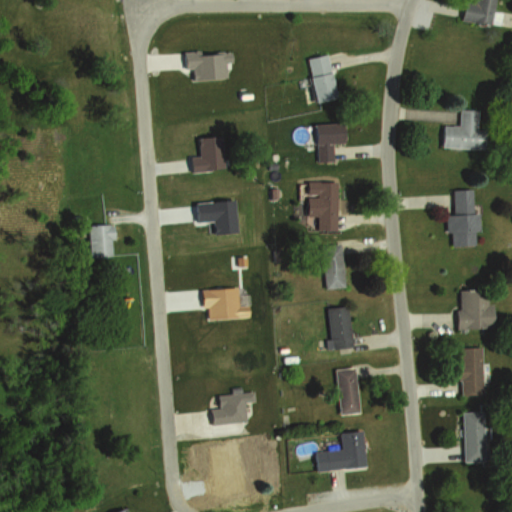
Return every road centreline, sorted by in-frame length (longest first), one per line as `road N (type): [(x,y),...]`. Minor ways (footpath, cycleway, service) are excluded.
road 1 (residential): [(417,492),(302,511),(182,511),(174,492),(138,45),(145,19),(167,5)]
road 2 (residential): [(417,511),(385,141),(396,56),(416,0)]
road 3 (residential): [(167,5),(415,4)]
